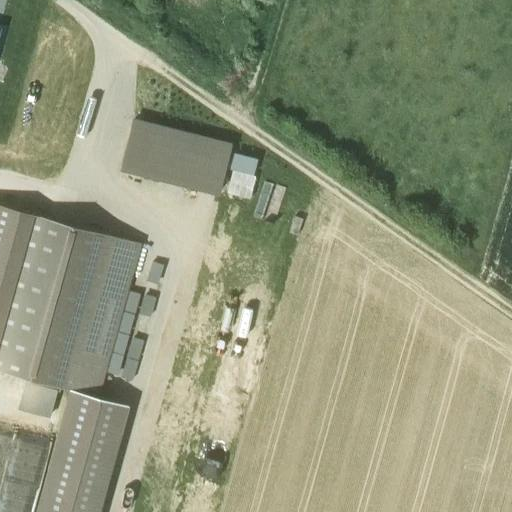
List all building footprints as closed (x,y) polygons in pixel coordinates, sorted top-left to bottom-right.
[(231,144),(133,120),(121,167),(219,192),(231,144)] [(228,192),(250,198),(258,166),(236,161),(228,192)] [(0,312),(28,211),(0,203),(0,312)] [(118,236),(28,211),(0,312),(0,369),(75,391),(118,236)] [(118,236),(75,391),(97,397),(140,242),(118,236)] [(97,397),(75,391),(41,511),(89,511),(120,403),(97,397)] [(191,511),(208,511),(209,502),(192,501),(191,511)]
